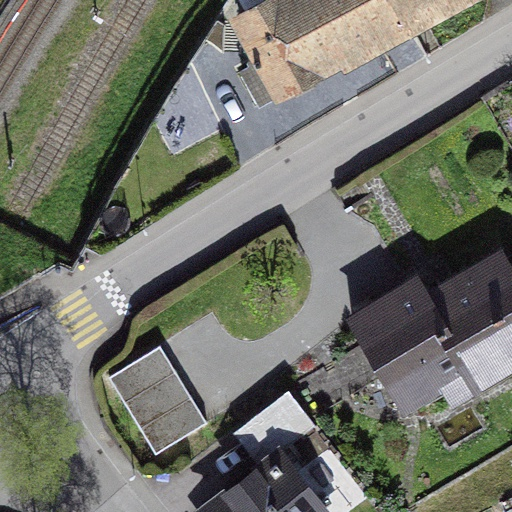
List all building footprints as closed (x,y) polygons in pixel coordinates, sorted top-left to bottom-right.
[(259,103),(407,24),(394,0),(260,0),(248,7),(240,20),(258,55),(254,57),(256,61),(241,69),(259,103)] [(394,0),(407,24),(451,0),(394,0)] [(427,294),(417,277),(351,316),(403,404),(464,368),(475,385),(511,363),(511,269),(501,251),(427,294)] [(124,401),(175,370),(160,344),(108,375),(124,401)] [(191,395),(175,370),(124,401),(140,426),(191,395)] [(308,411),(291,388),(235,432),(252,454),(308,411)] [(140,426),(155,452),(206,421),(191,395),(140,426)] [(322,511),(278,452),(205,508),(208,511),(322,511)]
